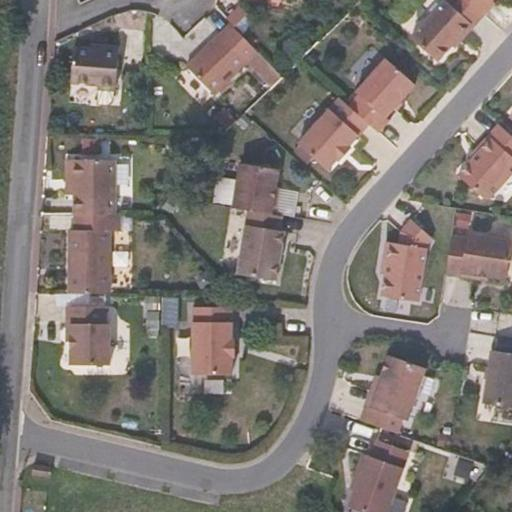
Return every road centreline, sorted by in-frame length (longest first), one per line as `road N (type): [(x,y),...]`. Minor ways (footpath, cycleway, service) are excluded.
road 1 (residential): [(10,428),(205,478),(243,481),(275,470),(312,420),(329,369),(331,267),(350,231),(511,54)]
road 2 (residential): [(33,32),(10,428)]
